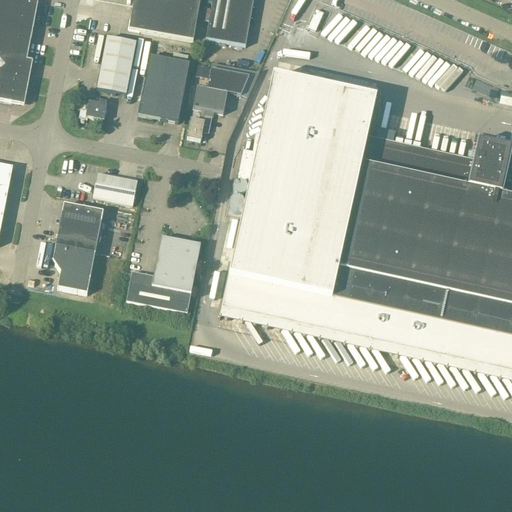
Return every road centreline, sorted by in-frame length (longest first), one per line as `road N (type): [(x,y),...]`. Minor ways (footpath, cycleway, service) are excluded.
road 1 (unclassified): [(216,172),(44,139)]
road 2 (unclassified): [(16,293),(44,139)]
road 3 (unclassified): [(44,139),(72,0)]
